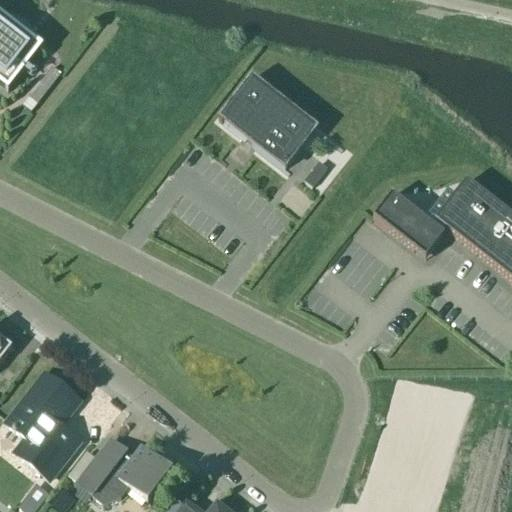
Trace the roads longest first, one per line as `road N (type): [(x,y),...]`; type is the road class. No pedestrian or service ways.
road 1 (residential): [(318,511),(354,414),(339,368),(0,195)]
road 2 (residential): [(286,511),(0,289)]
